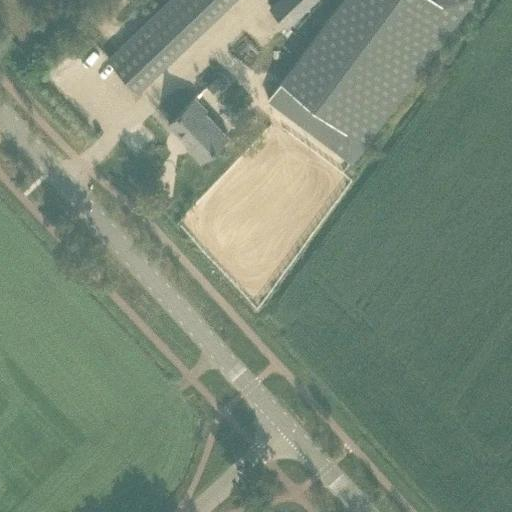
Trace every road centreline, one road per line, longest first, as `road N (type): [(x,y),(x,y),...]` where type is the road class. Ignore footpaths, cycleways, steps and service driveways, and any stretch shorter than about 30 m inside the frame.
road 1 (tertiary): [(287,428),(0,119)]
road 2 (residential): [(194,511),(287,428)]
